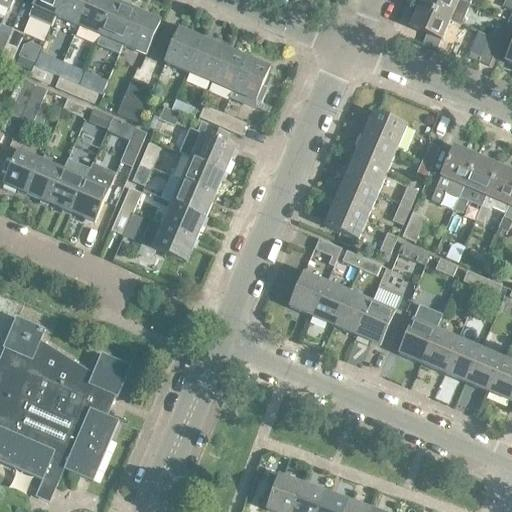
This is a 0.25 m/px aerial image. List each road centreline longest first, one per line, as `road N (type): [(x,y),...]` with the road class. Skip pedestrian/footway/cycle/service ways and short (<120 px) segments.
road 1 (residential): [(511,468),(221,338)]
road 2 (residential): [(221,338),(348,50)]
road 3 (residential): [(144,511),(221,338)]
road 4 (residential): [(511,120),(348,50)]
road 5 (residential): [(348,50),(231,0)]
road 6 (residential): [(113,279),(0,228)]
